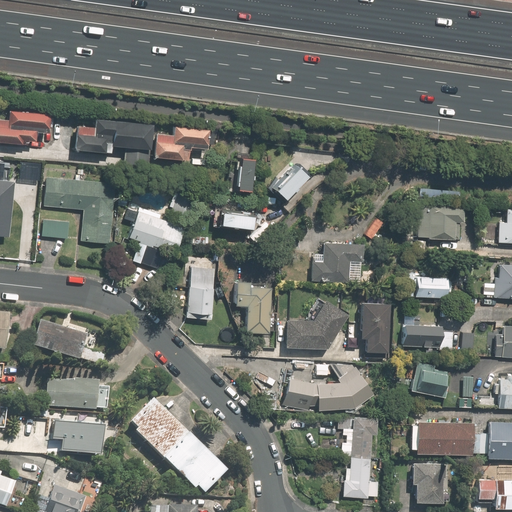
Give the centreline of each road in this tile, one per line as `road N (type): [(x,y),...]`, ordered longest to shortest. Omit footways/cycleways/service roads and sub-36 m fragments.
road 1 (motorway): [(511,91),(0,21)]
road 2 (residential): [(274,511),(252,431),(136,315),(95,294),(0,283)]
road 3 (motorway): [(273,0),(511,33)]
